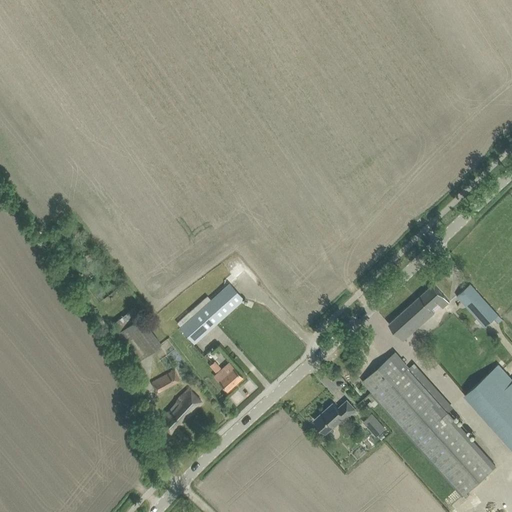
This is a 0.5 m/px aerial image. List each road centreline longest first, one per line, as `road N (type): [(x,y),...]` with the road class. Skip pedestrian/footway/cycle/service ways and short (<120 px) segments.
road 1 (tertiary): [(511,172),(156,511)]
road 2 (unknown): [(373,305),(511,448)]
